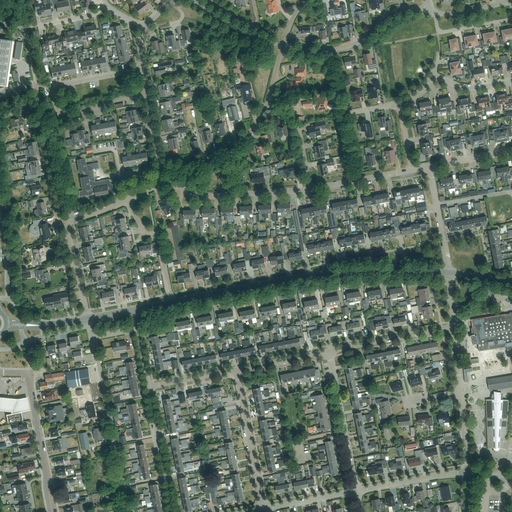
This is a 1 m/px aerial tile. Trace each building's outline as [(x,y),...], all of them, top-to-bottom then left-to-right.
[(51,0),(44,0),(42,1),(43,5),(45,15),(51,14),(50,7),(53,6),(52,5),(51,0)] [(51,0),(53,5),(56,5),(57,12),(63,11),(61,1),(58,2),(57,0),(51,0)] [(69,10),(67,0),(64,0),(65,0),(61,1),(63,11),(69,10)] [(81,0),(82,1),(80,2),(81,7),(82,7),(82,8),(91,6),(90,2),(91,2),(90,0),(81,0)] [(139,0),(141,3),(135,7),(140,14),(148,8),(144,2),(145,0),(139,0)] [(268,5),(267,6),(268,9),(269,9),(271,9),(272,13),(279,11),(278,6),(277,6),(276,1),(273,1),(273,0),(265,0),(266,3),(267,3),(268,5)] [(331,3),(330,3),(331,9),(330,9),(330,11),(331,16),(334,15),(342,14),(343,16),(347,15),(345,4),(341,5),(341,8),(338,9),(337,4),(339,4),(339,0),(334,1),(334,0),(332,0),(331,0),(331,3)] [(370,0),(372,10),(376,9),(377,9),(380,8),(379,3),(383,3),(382,0),(370,0)] [(45,15),(43,5),(38,6),(37,2),(33,3),(35,12),(38,12),(39,16),(45,15)] [(356,6),(355,6),(354,2),(349,3),(352,16),(355,16),(356,22),(359,21),(359,22),(360,21),(364,20),(363,19),(366,19),(365,10),(362,11),(361,9),(359,8),(358,7),(356,6)] [(95,24),(89,26),(91,35),(95,35),(95,37),(96,38),(97,39),(99,38),(101,38),(100,36),(99,30),(96,30),(95,24)] [(353,32),(351,24),(345,25),(346,27),(338,28),(340,38),(348,37),(347,33),(353,32)] [(121,25),(111,27),(112,33),(122,31),(121,25)] [(84,31),(80,32),(80,33),(81,36),(82,41),(88,40),(88,38),(91,37),(91,35),(89,26),(83,27),(84,31)] [(509,39),(507,28),(504,29),(504,30),(502,31),(503,37),(500,37),(501,45),(504,44),(504,40),(509,39)] [(187,40),(191,39),(189,29),(182,31),(184,40),(180,40),(181,46),(185,45),(185,43),(187,43),(187,40)] [(76,30),(70,32),(72,41),(72,44),(72,45),(75,44),(78,43),(79,45),(83,44),(82,41),(81,36),(80,33),(80,32),(76,32),(76,30)] [(115,39),(123,37),(122,31),(112,33),(113,39),(115,39)] [(489,32),(491,42),(494,42),(495,45),(500,44),(499,37),(496,38),(495,32),(492,32),(492,31),(489,32)] [(64,36),(62,36),(62,38),(63,46),(69,45),(72,44),(72,41),(70,32),(64,33),(64,36)] [(491,42),(489,32),(485,32),(485,34),(483,34),(484,40),(481,41),(482,47),(488,46),(487,43),(491,42)] [(56,34),(50,35),(52,45),(56,44),(56,47),(62,46),(61,40),(60,37),(57,37),(56,34)] [(473,34),(470,35),(472,46),(475,45),(476,48),(481,47),(480,41),(477,41),(476,35),(474,36),(473,34)] [(48,45),(52,45),(50,35),(44,37),(45,39),(41,40),(42,44),(43,52),(49,51),(48,45)] [(180,48),(179,40),(175,41),(174,35),(169,36),(169,35),(168,36),(167,36),(167,40),(168,47),(172,46),(173,50),(180,48)] [(472,46),(470,35),(467,36),(467,37),(464,37),(465,43),(462,44),(464,50),(469,49),(469,46),(472,46)] [(115,39),(116,45),(126,43),(125,37),(123,37),(115,39)] [(456,50),(456,52),(457,54),(463,53),(460,38),(457,39),(457,38),(454,38),(454,39),(449,40),(451,51),(456,50)] [(13,79),(14,82),(19,81),(18,73),(15,73),(15,70),(14,70),(11,71),(12,74),(9,74),(12,47),(13,41),(12,41),(0,39),(0,85),(7,86),(9,75),(12,76),(13,79)] [(158,49),(158,52),(159,54),(165,53),(162,42),(159,43),(158,40),(152,42),(154,50),(158,49)] [(22,42),(16,42),(14,59),(19,60),(22,42)] [(375,59),(371,60),(370,53),(364,55),(365,65),(368,64),(370,70),(376,69),(375,59)] [(128,54),(118,56),(120,62),(130,60),(128,54)] [(245,59),(244,56),(240,57),(241,60),(240,60),(244,73),(249,71),(245,59)] [(356,64),(355,56),(344,58),(346,66),(356,64)] [(496,63),(498,75),(503,74),(501,63),(505,63),(504,56),(500,57),(501,62),(496,63)] [(81,62),(83,72),(89,71),(87,61),(84,61),(83,57),(80,57),(81,62)] [(99,58),(100,68),(107,67),(105,57),(99,58)] [(449,66),(450,69),(460,67),(460,64),(463,63),(462,58),(455,59),(456,62),(450,63),(450,66),(449,66)] [(71,64),(68,64),(70,74),(76,73),(74,63),(73,63),(73,59),(70,59),(71,64)] [(490,61),(489,59),(485,60),(487,66),(490,66),(492,76),(498,75),(496,63),(492,64),(492,61),(490,61)] [(159,67),(155,68),(156,75),(166,73),(165,69),(170,68),(172,67),(172,65),(171,62),(162,63),(158,64),(159,67)] [(52,78),(58,77),(56,67),(53,67),(52,63),(49,63),(52,78)] [(64,75),(70,74),(68,64),(65,65),(64,64),(62,64),(62,65),(64,75)] [(461,71),(460,67),(450,69),(450,73),(452,73),(452,75),(458,74),(459,77),(465,76),(464,70),(461,71)] [(301,76),(305,76),(305,68),(299,69),(296,69),(296,76),(297,76),(297,78),(295,78),(295,81),(292,81),(292,82),(286,83),(287,88),(299,88),(299,84),(302,84),(302,78),(301,78),(301,76)] [(373,87),(368,88),(370,98),(368,99),(377,97),(376,91),(377,90),(376,89),(380,89),(378,81),(372,82),(373,87)] [(158,85),(159,91),(178,87),(178,85),(170,87),(169,83),(158,85)] [(238,92),(241,92),(244,102),(252,100),(250,94),(251,94),(250,89),(251,89),(250,84),(248,84),(246,85),(247,86),(242,88),(241,85),(236,86),(238,92)] [(178,87),(159,91),(161,97),(172,95),(171,91),(179,89),(178,87)] [(358,90),(351,91),(353,102),(360,100),(359,97),(360,96),(361,97),(363,96),(362,89),(358,90)] [(501,94),(503,104),(504,109),(511,107),(511,101),(511,99),(508,100),(507,93),(501,94)] [(321,97),(321,94),(317,95),(317,98),(317,102),(312,102),(312,100),(307,100),(307,102),(303,102),(303,106),(305,106),(305,108),(313,107),(312,105),(317,105),(318,111),(328,110),(327,108),(329,108),(329,109),(333,109),(332,104),(329,105),(329,106),(327,106),(326,97),(323,97),(321,97)] [(500,104),(503,104),(501,94),(496,95),(497,102),(494,102),(496,110),(499,109),(498,108),(501,107),(500,104)] [(160,103),(161,109),(176,106),(175,102),(181,101),(181,96),(170,98),(171,101),(160,103)] [(491,111),(495,110),(494,102),(490,103),(488,96),(483,97),(485,107),(486,112),(491,111)] [(450,97),(444,98),(447,112),(451,111),(451,110),(455,109),(454,102),(451,103),(450,97)] [(482,108),(485,107),(483,97),(478,98),(479,105),(476,106),(478,113),(483,112),(482,108)] [(439,105),(435,106),(437,113),(437,115),(441,114),(441,113),(446,112),(447,112),(444,98),(438,100),(439,105)] [(464,99),(466,109),(470,109),(470,112),(476,111),(474,104),(471,104),(470,98),(467,98),(467,99),(464,99)] [(466,109),(464,99),(461,100),(461,99),(458,100),(459,107),(456,107),(458,114),(463,113),(462,110),(466,109)] [(431,101),(425,102),(426,111),(429,110),(430,114),(433,113),(437,113),(435,106),(432,106),(431,101)] [(23,102),(17,103),(19,110),(18,111),(19,115),(19,118),(21,117),(21,115),(25,114),(26,116),(29,115),(28,110),(26,104),(24,105),(23,102)] [(230,121),(239,119),(236,106),(233,106),(232,102),(223,104),(224,109),(227,108),(230,121)] [(423,111),(426,111),(425,102),(419,103),(420,109),(417,109),(418,116),(424,115),(423,111)] [(176,106),(161,109),(162,115),(173,113),(172,109),(176,108),(176,106)] [(123,116),(123,118),(138,115),(136,109),(126,111),(127,115),(123,116)] [(138,115),(123,118),(124,120),(128,119),(129,123),(139,121),(138,115)] [(386,116),(378,118),(380,128),(385,127),(386,131),(392,130),(390,122),(390,120),(387,121),(386,116)] [(22,117),(21,117),(19,118),(11,120),(12,128),(20,126),(20,128),(24,127),(22,117)] [(367,127),(366,120),(358,121),(359,127),(361,127),(361,131),(365,131),(366,136),(372,134),(371,127),(367,127)] [(419,131),(428,129),(427,123),(430,123),(429,120),(423,121),(423,124),(418,125),(419,131)] [(320,136),(320,135),(321,135),(320,129),(323,128),(326,128),(325,121),(322,122),(315,123),(316,127),(308,128),(310,137),(317,136),(317,137),(320,136)] [(219,122),(216,123),(216,125),(215,125),(218,136),(225,135),(223,123),(219,124),(219,122)] [(180,123),(178,124),(163,126),(164,132),(175,130),(174,126),(180,125),(180,123)] [(128,135),(143,132),(142,126),(131,128),(132,132),(128,133),(128,135)] [(293,141),(291,129),(290,129),(291,133),(288,133),(286,126),(277,127),(279,137),(286,136),(287,142),(293,141)] [(500,128),(502,141),(509,140),(508,134),(511,134),(510,126),(500,128)] [(205,127),(198,129),(200,135),(203,134),(205,143),(213,141),(210,130),(206,131),(205,127)] [(496,142),(502,141),(500,128),(489,130),(491,140),(495,139),(496,142)] [(78,131),(79,133),(79,136),(78,136),(79,139),(84,138),(85,143),(90,142),(89,133),(86,134),(85,129),(78,131)] [(428,129),(419,131),(420,136),(425,135),(426,139),(433,138),(432,134),(429,135),(428,129)] [(270,132),(267,133),(269,142),(275,141),(273,131),(270,132)] [(481,135),(477,136),(479,145),(486,144),(485,139),(487,138),(486,131),(481,132),(481,135)] [(143,132),(128,135),(128,137),(133,136),(134,140),(144,138),(143,132)] [(70,146),(75,145),(75,146),(79,147),(80,146),(79,141),(79,139),(78,136),(79,136),(79,133),(71,134),(72,139),(69,139),(70,146)] [(466,135),(468,144),(472,144),(472,147),(479,145),(477,136),(473,136),(472,133),(466,135)] [(168,139),(170,150),(179,148),(177,138),(179,138),(179,134),(170,136),(171,139),(168,139)] [(458,135),(453,136),(454,140),(456,150),(462,148),(461,143),(465,142),(464,135),(458,136),(458,135)] [(421,144),(422,149),(431,148),(434,147),(433,144),(434,144),(433,138),(426,139),(427,143),(421,144)] [(456,150),(454,140),(450,141),(449,138),(443,139),(444,146),(448,146),(449,151),(456,150)] [(326,140),(323,141),(324,145),(318,146),(314,147),(316,153),(314,154),(314,158),(326,156),(325,151),(327,150),(328,149),(326,140)] [(265,144),(256,145),(258,155),(267,153),(269,153),(268,148),(266,149),(265,144)] [(365,148),(368,166),(375,165),(373,155),(377,154),(376,148),(370,149),(370,147),(365,148)] [(38,154),(37,148),(28,149),(24,150),(25,154),(26,154),(27,157),(38,154)] [(385,152),(387,162),(395,161),(393,150),(385,152)] [(95,182),(93,170),(100,168),(98,163),(86,165),(85,158),(77,160),(80,173),(81,173),(82,178),(81,178),(83,191),(80,192),(81,197),(92,195),(93,193),(95,192),(96,196),(109,193),(109,197),(115,196),(113,185),(111,183),(111,184),(110,179),(95,182)] [(319,169),(320,176),(328,174),(327,166),(328,166),(334,165),(333,159),(327,160),(328,163),(326,164),(318,165),(319,169)] [(26,169),(39,167),(38,160),(29,162),(26,163),(26,167),(25,168),(26,169)] [(299,172),(298,165),(294,166),(294,168),(283,170),(283,171),(281,171),(282,176),(283,175),(284,178),(288,177),(288,179),(293,178),(296,177),(297,181),(295,173),(299,172)] [(502,168),(504,176),(505,181),(505,182),(508,182),(508,179),(511,177),(511,168),(509,169),(509,166),(502,168)] [(39,167),(26,169),(27,176),(24,176),(25,180),(34,178),(33,174),(40,173),(39,167)] [(260,182),(265,182),(264,176),(268,175),(267,172),(267,167),(258,168),(253,169),(254,172),(259,171),(259,173),(251,174),(252,179),(252,180),(253,183),(259,182),(260,182)] [(498,178),(498,177),(501,176),(502,181),(505,181),(504,176),(502,168),(496,169),(497,171),(494,172),(495,179),(498,178)] [(486,184),(489,184),(488,179),(492,178),(492,180),(495,179),(494,172),(491,172),(490,170),(484,171),(485,179),(486,184)] [(475,175),(476,183),(479,182),(479,181),(483,180),(484,185),(486,184),(485,179),(484,171),(477,172),(478,175),(475,175)] [(471,173),(465,175),(467,183),(468,187),(470,186),(469,182),(473,182),(473,183),(476,183),(475,175),(475,174),(472,174),(471,173)] [(465,183),(467,183),(465,175),(459,176),(459,178),(456,179),(458,186),(458,189),(461,189),(461,188),(462,188),(463,184),(465,184),(465,183)] [(446,178),(449,190),(455,188),(455,187),(458,186),(456,179),(453,179),(453,177),(452,176),(449,176),(449,178),(446,178)] [(440,179),(440,182),(437,182),(439,190),(442,189),(442,188),(445,187),(446,192),(449,191),(449,190),(446,178),(440,179)] [(26,185),(30,184),(32,195),(42,193),(40,185),(34,186),(33,180),(25,181),(26,185)] [(409,200),(407,190),(400,191),(402,203),(405,203),(405,201),(409,200)] [(392,200),(393,202),(392,202),(394,209),(397,208),(396,204),(402,203),(400,191),(394,192),(395,199),(392,200)] [(167,215),(168,215),(174,211),(171,204),(170,205),(166,198),(162,200),(163,203),(160,205),(163,210),(165,214),(166,215),(167,215)] [(35,211),(34,212),(35,215),(36,216),(38,215),(38,214),(46,212),(44,202),(36,203),(37,210),(35,211)] [(340,214),(340,210),(338,202),(332,203),(333,213),(334,213),(334,216),(340,214)] [(244,218),(247,218),(246,206),(240,207),(240,216),(237,216),(238,224),(241,223),(241,218),(244,218)] [(233,207),(227,208),(228,216),(228,220),(234,220),(235,224),(238,224),(237,216),(234,216),(233,207)] [(299,217),(301,226),(304,226),(303,219),(304,219),(305,219),(305,218),(305,217),(309,216),(307,208),(301,209),(302,216),(299,217)] [(209,221),(212,221),(212,218),(215,218),(216,230),(219,229),(219,225),(219,218),(218,216),(215,216),(215,209),(208,209),(209,217),(209,221)] [(184,219),(190,219),(189,211),(183,211),(183,214),(180,214),(181,228),(184,228),(184,220),(184,219)] [(113,226),(117,225),(126,224),(125,218),(121,218),(120,215),(112,217),(113,226)] [(467,218),(467,220),(469,228),(475,227),(474,219),(469,220),(469,217),(467,218)] [(32,221),(33,225),(32,225),(31,225),(30,226),(29,228),(29,229),(29,230),(29,232),(30,233),(31,234),(32,235),(33,235),(35,236),(36,235),(37,235),(39,234),(39,233),(40,233),(41,240),(47,238),(47,239),(51,238),(50,231),(49,232),(47,224),(41,225),(40,219),(32,221)] [(395,230),(398,229),(396,219),(393,220),(394,224),(391,225),(392,229),(388,229),(389,237),(396,236),(395,230)] [(398,229),(401,229),(402,235),(408,234),(407,226),(406,222),(403,222),(404,226),(400,227),(399,219),(396,219),(398,229)] [(445,220),(446,227),(449,226),(450,232),(451,233),(454,232),(454,231),(457,231),(455,222),(450,223),(450,219),(445,220)] [(427,230),(425,220),(422,220),(423,223),(419,223),(421,232),(427,230)] [(126,224),(117,225),(117,226),(118,229),(116,229),(116,230),(114,230),(115,234),(115,235),(124,234),(123,230),(127,230),(126,224)] [(80,228),(81,235),(90,233),(89,226),(80,228)] [(330,229),(332,237),(329,238),(330,241),(326,241),(328,249),(334,248),(332,239),(335,238),(333,228),(330,229)] [(333,228),(335,238),(338,238),(340,247),(347,246),(345,238),(344,235),(338,236),(336,228),(333,228)] [(357,232),(352,233),(351,234),(353,245),(359,243),(357,235),(357,232)] [(90,233),(81,235),(83,242),(90,240),(89,237),(94,236),(93,233),(90,233)] [(124,234),(115,235),(116,240),(118,240),(118,241),(120,241),(121,244),(129,242),(128,236),(124,237),(124,234)] [(129,242),(121,244),(121,247),(119,247),(119,248),(118,248),(119,253),(119,258),(127,256),(126,252),(128,252),(127,249),(131,248),(129,242)] [(151,244),(145,245),(147,254),(150,253),(150,255),(151,255),(152,257),(157,256),(155,247),(152,248),(151,244)] [(147,254),(145,245),(139,247),(140,250),(137,251),(138,260),(143,259),(143,257),(144,257),(143,255),(147,254)] [(85,255),(97,252),(97,249),(92,250),(91,246),(84,248),(85,255)] [(504,247),(504,248),(492,250),(493,256),(501,255),(500,251),(505,250),(504,247)] [(46,260),(43,248),(34,250),(36,262),(46,260)] [(295,251),(295,252),(296,260),(303,259),(301,251),(297,252),(297,248),(294,248),(294,251),(295,251)] [(296,260),(295,252),(295,251),(294,251),(292,251),(292,253),(288,253),(290,262),(296,260)] [(97,252),(85,255),(86,261),(94,260),(93,256),(98,255),(97,252)] [(257,256),(259,268),(265,267),(264,258),(260,259),(259,252),(256,252),(257,256)] [(271,265),(278,264),(276,253),(273,254),(274,256),(270,257),(271,265)] [(276,253),(278,264),(284,263),(282,255),(278,255),(278,253),(276,253)] [(238,260),(241,271),(247,270),(245,262),(242,262),(241,260),(238,260)] [(220,262),(220,264),(222,275),(228,274),(227,265),(226,264),(226,261),(220,262)] [(93,276),(102,274),(101,271),(103,271),(103,270),(104,269),(104,264),(95,266),(95,269),(92,270),(93,276)] [(204,264),(201,265),(203,278),(210,277),(208,269),(205,270),(204,264)] [(44,273),(44,270),(35,271),(37,278),(41,277),(42,283),(50,281),(48,272),(44,273)] [(176,271),(177,276),(179,283),(185,282),(182,270),(176,271)] [(191,281),(190,273),(186,273),(185,270),(182,270),(185,282),(191,281)] [(154,276),(151,276),(153,285),(159,284),(158,279),(161,278),(160,271),(154,272),(155,274),(154,274),(154,276)] [(106,273),(102,274),(93,276),(94,282),(98,281),(98,284),(107,283),(107,281),(105,274),(106,274),(106,273)] [(147,286),(153,285),(151,276),(148,277),(148,275),(147,275),(146,273),(141,275),(143,283),(146,283),(147,286)] [(133,287),(130,288),(132,296),(138,295),(137,292),(139,291),(138,289),(140,289),(139,282),(138,282),(137,279),(133,280),(134,283),(134,285),(133,285),(133,287)] [(125,294),(126,298),(132,296),(130,288),(127,288),(126,285),(120,286),(122,293),(123,292),(124,294),(125,294)] [(108,292),(110,301),(116,300),(115,296),(118,295),(117,292),(117,289),(116,287),(111,288),(112,289),(111,290),(111,292),(108,292)] [(402,287),(396,288),(397,298),(404,296),(404,298),(406,297),(405,293),(403,293),(402,287)] [(397,298),(396,288),(389,290),(391,299),(397,298)] [(430,299),(427,288),(418,290),(420,298),(416,298),(417,305),(426,303),(425,300),(430,299)] [(104,302),(110,301),(108,292),(105,293),(105,291),(104,291),(103,289),(98,290),(100,299),(103,298),(104,302)] [(374,290),(376,299),(383,298),(381,289),(374,290)] [(368,291),(369,297),(368,298),(368,301),(369,301),(376,299),(374,290),(368,291)] [(359,291),(353,292),(354,301),(361,300),(361,299),(362,299),(362,297),(360,297),(359,291)] [(354,301),(353,292),(346,294),(348,303),(354,301)] [(61,302),(68,301),(67,293),(54,295),(54,297),(45,299),(46,303),(47,303),(48,308),(52,307),(52,308),(54,307),(62,306),(61,302)] [(338,295),(331,296),(333,305),(340,304),(338,295)] [(333,305),(331,296),(325,297),(326,303),(325,304),(325,306),(327,306),(327,307),(333,305)] [(312,309),(311,300),(304,301),(306,310),(312,309)] [(502,301),(502,309),(511,308),(511,301),(508,301),(508,300),(502,301)] [(303,320),(303,316),(302,313),(301,308),(297,308),(296,301),(289,303),(291,315),(292,316),(295,315),(294,313),(294,312),(298,311),(300,320),(303,320)] [(288,316),(291,315),(289,303),(283,304),(285,315),(288,314),(288,316)] [(426,303),(417,305),(419,312),(422,311),(424,319),(433,317),(431,306),(427,307),(426,303)] [(268,307),(270,315),(271,319),(274,319),(273,314),(277,314),(276,313),(277,313),(275,305),(268,307)] [(262,311),(258,312),(260,319),(260,321),(264,320),(266,316),(270,315),(268,307),(261,308),(262,311)] [(254,309),(247,311),(248,319),(249,324),(253,323),(252,318),(255,318),(255,317),(254,309)] [(248,319),(247,311),(240,312),(241,319),(242,319),(242,320),(248,319)] [(232,312),(225,313),(227,321),(234,320),(234,319),(232,312)] [(394,326),(400,325),(399,317),(394,318),(394,315),(393,315),(392,312),(388,313),(389,316),(390,323),(393,322),(394,326)] [(398,315),(399,317),(400,325),(406,324),(405,320),(408,319),(407,312),(403,313),(403,314),(398,315)] [(215,319),(216,325),(217,327),(221,326),(220,323),(224,322),(225,327),(228,326),(227,321),(225,313),(218,315),(219,319),(215,319)] [(472,328),(471,328),(472,335),(472,336),(473,340),(474,346),(473,344),(475,344),(477,344),(479,351),(506,347),(507,351),(511,349),(511,313),(505,314),(471,319),(472,328)] [(211,316),(204,317),(206,325),(213,324),(213,323),(211,316)] [(371,320),(368,320),(369,323),(370,330),(374,329),(374,328),(376,328),(376,330),(382,329),(380,321),(380,317),(380,316),(374,317),(375,319),(371,320)] [(380,317),(380,321),(382,329),(388,328),(387,324),(390,323),(389,316),(384,317),(384,316),(380,317)] [(204,317),(197,319),(198,326),(199,326),(199,327),(203,326),(203,329),(207,329),(206,325),(204,317)] [(353,323),(354,332),(360,330),(360,326),(363,326),(361,317),(355,319),(356,323),(353,323)] [(183,322),(185,333),(188,332),(187,329),(191,328),(191,327),(190,320),(183,322)] [(354,332),(353,323),(350,324),(349,320),(343,321),(345,329),(347,329),(348,333),(354,332)] [(345,329),(343,321),(337,322),(338,326),(335,327),(336,335),(342,334),(342,330),(345,329)] [(185,333),(183,322),(175,323),(177,330),(177,331),(182,330),(183,333),(185,333)] [(336,335),(335,327),(332,327),(331,323),(325,324),(327,333),(329,332),(330,336),(336,335)] [(327,333),(325,324),(319,326),(320,330),(317,330),(318,339),(324,338),(323,333),(327,333)] [(166,335),(173,333),(171,326),(165,328),(166,335)] [(318,339),(317,330),(314,331),(313,327),(307,328),(308,333),(311,333),(312,340),(318,339)] [(290,332),(293,346),(300,345),(298,339),(295,339),(295,336),(294,336),(293,331),(290,332)] [(280,349),(286,348),(285,341),(282,342),(280,334),(277,334),(277,335),(278,340),(278,343),(280,349)] [(69,338),(71,345),(71,346),(67,346),(68,350),(70,361),(83,359),(81,351),(82,351),(82,348),(83,348),(82,345),(81,346),(80,343),(79,343),(78,336),(69,338)] [(267,336),(264,337),(266,352),(273,350),(272,344),(271,341),(268,342),(267,336)] [(112,344),(114,351),(126,349),(126,350),(130,349),(129,343),(125,344),(125,341),(112,344)] [(59,344),(59,345),(60,349),(58,349),(59,355),(62,354),(61,352),(68,350),(67,346),(67,342),(59,344)] [(153,344),(154,351),(160,349),(160,346),(163,345),(162,342),(159,343),(153,344)] [(429,343),(431,352),(438,350),(437,342),(429,343)] [(429,343),(422,345),(424,353),(431,352),(429,343)] [(59,355),(58,349),(56,349),(55,345),(48,346),(49,354),(56,353),(56,355),(59,355)] [(226,345),(222,345),(223,351),(223,350),(224,353),(220,354),(221,361),(228,359),(227,353),(227,350),(226,345)] [(422,345),(415,346),(416,355),(424,353),(422,345)] [(415,346),(407,348),(409,356),(416,355),(415,346)] [(208,353),(208,356),(210,363),(216,362),(215,355),(212,356),(212,352),(211,352),(210,348),(207,348),(208,353)] [(210,363),(208,356),(206,357),(205,353),(205,354),(204,349),(200,350),(201,355),(202,358),(203,364),(210,363)] [(393,350),(394,357),(395,365),(399,364),(398,359),(397,359),(397,356),(401,355),(399,349),(393,350)] [(386,352),(379,353),(381,359),(384,358),(385,362),(388,361),(387,358),(386,352)] [(468,355),(469,364),(479,363),(478,358),(471,359),(470,354),(468,355)] [(155,357),(156,364),(163,363),(162,359),(165,358),(165,355),(162,356),(155,357)] [(163,363),(156,364),(158,371),(167,369),(167,365),(173,364),(174,369),(178,368),(177,360),(163,363)] [(119,367),(120,371),(135,368),(134,361),(127,363),(127,366),(119,367)] [(424,374),(422,369),(421,365),(415,367),(416,371),(418,370),(420,375),(420,376),(424,374)] [(346,368),(347,375),(353,374),(356,373),(356,370),(353,371),(352,367),(346,368)] [(315,370),(315,368),(312,369),(311,368),(309,368),(311,377),(314,377),(315,380),(317,380),(317,378),(320,377),(319,369),(319,370),(315,370)] [(431,368),(425,370),(427,376),(430,375),(431,381),(441,378),(439,369),(432,372),(431,368)] [(463,369),(465,382),(468,381),(467,372),(472,371),(472,368),(463,369)] [(88,369),(66,372),(69,388),(90,384),(88,369)] [(306,382),(303,371),(300,371),(300,370),(297,371),(299,380),(303,379),(303,382),(306,382)] [(46,381),(41,382),(42,389),(49,388),(48,385),(54,384),(53,381),(64,379),(63,372),(45,375),(46,381)] [(294,384),(292,373),(289,374),(288,373),(286,373),(288,382),(291,381),(292,384),(294,384)] [(347,375),(348,382),(355,380),(354,377),(357,376),(356,373),(353,374),(347,375)] [(136,375),(129,376),(130,379),(122,381),(122,384),(137,381),(136,375)] [(420,375),(415,377),(415,375),(408,377),(409,379),(411,386),(411,387),(419,384),(422,384),(420,376),(420,375)] [(509,400),(500,399),(501,393),(499,392),(498,389),(511,386),(511,375),(488,379),(489,389),(494,388),(494,391),(494,399),(486,399),(486,400),(488,449),(487,449),(494,448),(494,449),(494,450),(495,450),(496,451),(497,451),(498,450),(499,449),(499,448),(505,450),(505,449),(508,400),(509,400)] [(403,389),(401,381),(391,384),(393,392),(403,389)] [(221,387),(214,388),(217,403),(218,403),(220,403),(219,394),(222,394),(221,387)] [(260,387),(254,389),(255,395),(261,394),(264,393),(269,392),(269,389),(261,391),(260,387)] [(132,389),(129,390),(129,393),(129,394),(133,393),(133,396),(140,395),(139,388),(132,389)] [(217,403),(214,388),(207,390),(209,396),(212,396),(214,404),(217,403)] [(44,397),(43,398),(44,399),(44,400),(44,401),(57,398),(55,391),(43,393),(44,397)] [(30,407),(27,395),(18,397),(0,394),(0,396),(0,408),(12,409),(12,411),(30,407)] [(164,399),(165,406),(172,405),(180,404),(179,400),(171,402),(170,398),(164,399)] [(360,407),(359,403),(362,403),(367,402),(368,405),(371,404),(370,398),(352,401),(353,408),(360,407)] [(387,413),(391,412),(389,401),(384,402),(383,398),(376,400),(377,404),(380,403),(383,414),(382,414),(383,418),(387,417),(387,413)] [(313,406),(314,408),(325,406),(324,402),(326,402),(325,400),(316,402),(317,405),(313,406)] [(127,408),(121,410),(121,413),(128,412),(131,411),(138,410),(136,403),(130,405),(126,405),(127,408)] [(46,413),(47,415),(47,418),(48,417),(49,422),(57,420),(65,418),(64,415),(71,414),(70,407),(63,408),(62,405),(55,406),(46,408),(47,413),(46,413)] [(89,417),(96,416),(94,405),(87,406),(87,409),(81,410),(82,415),(85,414),(85,416),(87,417),(89,417)] [(268,410),(273,409),(272,406),(264,407),(258,409),(259,416),(265,414),(265,411),(268,410)] [(128,415),(123,416),(124,419),(129,418),(139,417),(138,410),(131,411),(128,412),(128,415)] [(220,411),(216,412),(217,415),(212,416),(213,419),(218,418),(221,418),(228,417),(226,410),(220,411)] [(316,417),(316,419),(327,417),(327,414),(328,414),(327,411),(319,413),(319,416),(316,417)] [(365,418),(370,417),(374,417),(373,411),(369,412),(370,414),(365,415),(362,415),(361,412),(354,413),(356,420),(365,418)] [(6,415),(8,423),(23,421),(21,412),(6,415)] [(444,422),(450,422),(449,413),(442,414),(442,413),(438,413),(439,423),(440,423),(440,425),(445,425),(444,422)] [(429,418),(428,414),(418,415),(418,423),(426,422),(426,425),(433,424),(432,417),(429,418)] [(410,424),(409,416),(398,417),(399,426),(410,424)] [(366,422),(371,421),(370,417),(365,418),(356,420),(357,427),(364,426),(363,422),(366,422)] [(127,433),(141,430),(140,423),(133,425),(134,428),(126,429),(127,433)] [(176,428),(179,428),(184,427),(183,423),(178,424),(175,424),(175,425),(169,426),(170,433),(177,432),(176,428)] [(322,428),(318,428),(319,431),(330,429),(331,429),(330,425),(330,423),(321,425),(322,428)] [(95,440),(104,439),(102,428),(98,428),(98,425),(89,426),(90,432),(94,431),(95,440)] [(50,429),(51,434),(50,434),(50,435),(51,435),(51,437),(59,435),(59,433),(62,433),(62,430),(59,431),(58,427),(50,429)] [(143,437),(141,430),(127,433),(127,436),(133,435),(133,439),(136,438),(143,437)] [(231,437),(230,430),(224,431),(221,432),(215,433),(216,436),(224,434),(225,438),(231,437)] [(270,436),(278,434),(277,431),(263,434),(264,440),(270,439),(270,436)] [(373,431),(365,432),(358,433),(360,440),(366,439),(366,435),(368,435),(373,434),(373,431)] [(90,448),(88,440),(87,432),(80,434),(83,450),(90,448)] [(19,441),(29,439),(28,433),(18,435),(14,436),(10,437),(12,443),(16,442),(15,440),(19,440),(19,441)] [(59,440),(52,442),(53,450),(67,448),(65,438),(59,439),(59,440)] [(182,444),(187,443),(190,442),(189,439),(179,441),(178,438),(171,439),(173,446),(179,444),(182,444)] [(327,449),(333,447),(332,441),(325,442),(326,445),(323,446),(318,447),(319,450),(327,449)] [(218,448),(219,451),(234,449),(232,442),(226,443),(227,446),(218,448)] [(280,446),(272,448),(271,444),(265,445),(266,452),(273,451),(276,450),(281,449),(280,446)] [(376,444),(371,445),(368,445),(361,447),(362,453),(369,452),(368,449),(376,447),(376,444)] [(450,444),(446,444),(446,446),(442,447),(443,454),(444,455),(449,454),(457,453),(456,449),(455,449),(454,444),(450,445),(450,444)] [(32,453),(30,446),(18,448),(19,452),(22,452),(22,455),(23,455),(24,456),(25,456),(25,455),(32,453)] [(438,454),(436,447),(425,449),(426,457),(431,456),(431,455),(438,454)] [(266,452),(268,459),(274,458),(273,454),(276,454),(276,450),(273,451),(266,452)] [(421,450),(415,451),(416,458),(419,457),(420,459),(423,459),(421,450)] [(221,461),(222,465),(236,462),(235,455),(229,456),(229,460),(221,461)] [(190,456),(175,459),(177,466),(183,464),(183,461),(190,460),(190,456)] [(408,459),(409,467),(421,465),(420,459),(419,457),(416,458),(408,459)] [(396,459),(396,462),(390,463),(391,470),(396,469),(402,468),(401,463),(404,463),(403,458),(396,459)] [(374,462),(375,464),(376,473),(383,472),(383,468),(386,468),(385,460),(374,462)] [(330,465),(327,466),(322,467),(322,470),(323,470),(337,467),(336,461),(330,462),(330,465)] [(34,462),(26,463),(17,464),(19,473),(27,472),(27,470),(35,468),(34,462)] [(238,468),(236,462),(222,465),(222,468),(231,466),(231,470),(238,468)] [(278,464),(275,464),(269,465),(270,472),(277,471),(276,467),(279,467),(278,464)] [(375,464),(372,464),(372,467),(368,468),(370,474),(376,473),(375,464)] [(67,475),(66,471),(75,469),(74,465),(72,466),(57,469),(58,476),(63,475),(63,476),(67,475)] [(322,470),(319,470),(320,476),(324,475),(323,473),(331,472),(332,475),(339,474),(337,467),(323,470),(322,470)] [(135,474),(135,477),(141,476),(143,475),(144,479),(151,478),(149,471),(143,472),(135,474)] [(310,479),(309,471),(306,472),(307,480),(308,486),(315,485),(314,479),(310,479)] [(233,478),(230,479),(230,482),(231,482),(234,482),(233,481),(240,480),(239,473),(232,474),(233,478)] [(283,473),(280,473),(280,477),(283,491),(290,490),(289,484),(285,484),(284,481),(285,481),(284,476),(283,473)] [(299,473),(300,478),(301,481),(302,487),(308,486),(307,480),(303,481),(303,478),(302,473),(299,473)] [(277,477),(277,478),(278,483),(279,486),(275,486),(276,492),(283,491),(280,477),(277,477)] [(27,491),(26,483),(15,485),(12,486),(13,488),(16,488),(17,493),(27,491)] [(150,485),(152,492),(158,491),(157,484),(150,485)] [(443,500),(451,499),(449,486),(440,487),(443,500)] [(235,488),(235,491),(232,492),(227,493),(228,496),(233,495),(236,495),(243,493),(241,487),(235,488)] [(413,496),(414,501),(418,500),(418,499),(421,498),(422,498),(422,501),(425,501),(424,498),(425,498),(423,490),(416,491),(417,495),(413,496)] [(17,493),(18,498),(15,499),(15,501),(18,501),(18,500),(29,498),(27,491),(17,493)] [(63,502),(64,503),(70,502),(70,498),(71,498),(71,499),(76,498),(75,493),(68,494),(68,496),(62,497),(63,500),(62,500),(63,502)] [(409,499),(408,493),(401,494),(403,503),(407,502),(408,507),(414,505),(412,499),(409,499)] [(395,504),(393,496),(387,497),(389,506),(393,505),(394,510),(399,509),(398,504),(395,504)] [(380,505),(379,499),(371,500),(373,509),(378,508),(379,511),(384,511),(383,505),(380,505)] [(192,511),(191,507),(195,506),(200,505),(199,502),(194,503),(191,504),(184,505),(185,511),(192,511)] [(20,511),(25,511),(31,511),(30,503),(19,505),(16,506),(16,508),(20,508),(20,511)] [(81,511),(83,510),(82,503),(72,505),(72,507),(65,508),(66,511),(65,511),(73,511),(74,511),(78,510),(78,511),(79,511),(81,511)] [(92,508),(93,511),(105,511),(120,509),(119,503),(92,508)]
